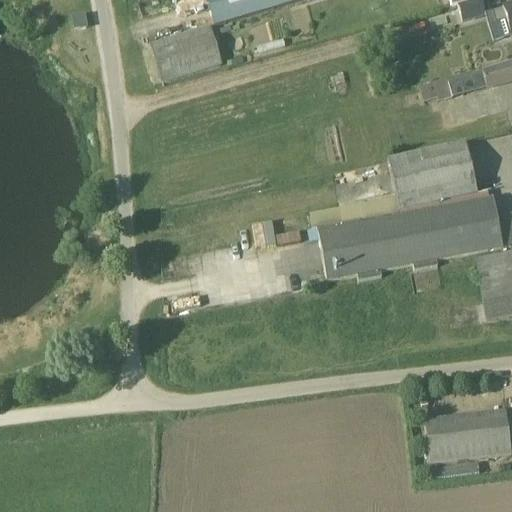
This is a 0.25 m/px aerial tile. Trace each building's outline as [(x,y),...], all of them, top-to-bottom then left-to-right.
[(204,0),(213,29),(255,17),(311,0),(204,0)] [(481,0),(448,0),(451,10),(481,0)] [(456,8),(462,26),(485,19),(479,1),(456,8)] [(511,39),(511,7),(502,11),(492,14),(495,26),(506,22),(511,39)] [(221,68),(212,39),(209,30),(184,37),(151,47),(163,86),(221,68)] [(511,63),(481,73),(487,91),(511,84),(511,63)] [(476,196),(470,167),(465,146),(386,164),(395,202),(309,219),(311,233),(316,231),(398,215),(487,195),(491,194),(490,193),(476,196)] [(437,269),(436,264),(511,248),(511,216),(496,220),(493,203),(489,204),(487,195),(398,215),(316,231),(317,237),(327,285),(357,279),(357,284),(381,280),(380,275),(413,268),(413,273),(437,269)] [(511,256),(475,262),(480,284),(484,305),(483,306),(486,325),(511,321),(511,256)] [(505,415),(424,425),(429,467),(510,457),(505,415)]
